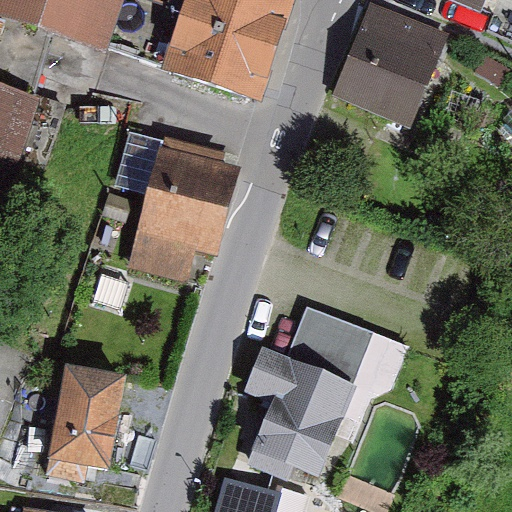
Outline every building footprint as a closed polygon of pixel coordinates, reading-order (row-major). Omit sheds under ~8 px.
[(298,0),(0,0),(0,19),(265,104),(298,0)] [(487,0),(453,0),(482,12),(487,0)] [(449,38),(371,7),(335,96),(412,127),(449,38)] [(484,57),(474,73),(502,88),(511,72),(484,57)] [(0,87),(0,218),(40,101),(0,87)] [(121,188),(146,196),(162,141),(137,134),(121,188)] [(237,174),(164,153),(130,274),(186,289),(196,255),(213,259),(237,174)] [(308,309),(287,362),(354,388),(375,335),(308,309)] [(287,362),(263,351),(246,392),(272,403),(246,465),(288,482),(294,467),(318,477),(354,388),(287,362)] [(126,378),(67,367),(47,476),(85,484),(88,469),(108,472),(126,378)] [(224,481),(216,511),(275,511),(280,496),(224,481)]
